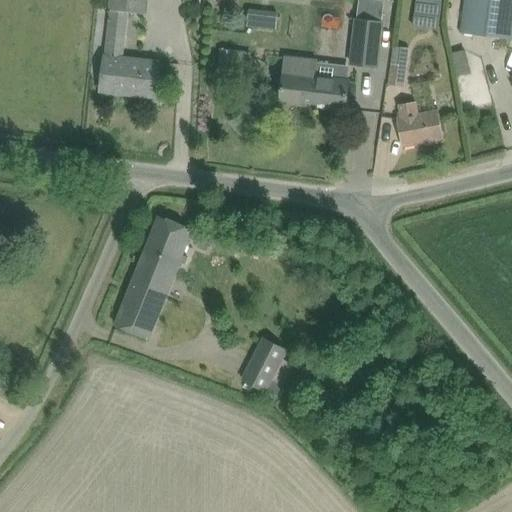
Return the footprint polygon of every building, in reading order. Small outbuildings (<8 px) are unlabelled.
[(111,0),(108,34),(105,56),(104,56),(100,92),(155,98),(159,62),(123,58),(125,36),(129,13),(147,14),(148,0),(111,0)] [(381,0),(358,0),(356,19),(382,22),(385,0),(381,0)] [(443,0),(416,0),(413,24),(439,27),(443,0)] [(511,0),(466,0),(462,33),(511,38),(511,0)] [(278,13),(249,10),(247,24),(276,28),(278,13)] [(356,19),(353,46),(357,47),(355,65),(377,67),(382,22),(356,19)] [(406,86),(411,48),(396,46),(390,84),(406,86)] [(250,66),(251,53),(220,50),(218,75),(234,76),(234,65),(250,66)] [(346,110),(348,90),(349,81),(315,77),(317,62),(285,58),(280,102),(346,110)] [(418,114),(416,102),(399,105),(402,117),(398,118),(403,147),(444,139),(438,110),(418,114)] [(160,217),(116,326),(134,333),(148,339),(179,262),(185,265),(188,258),(182,255),(192,230),(160,217)] [(219,248),(224,233),(208,227),(203,242),(219,248)] [(263,338),(242,380),(267,393),(268,391),(279,397),(284,387),(283,386),(273,381),(288,350),(263,338)]
